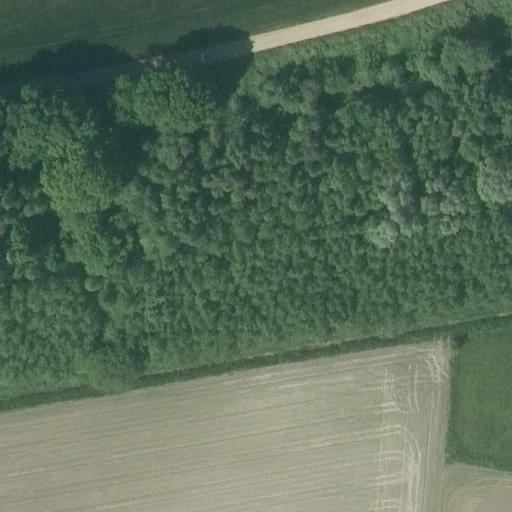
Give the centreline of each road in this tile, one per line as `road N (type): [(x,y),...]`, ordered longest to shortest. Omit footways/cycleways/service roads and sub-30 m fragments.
road 1 (track): [(511,305),(0,389)]
road 2 (track): [(0,94),(208,61),(446,0)]
